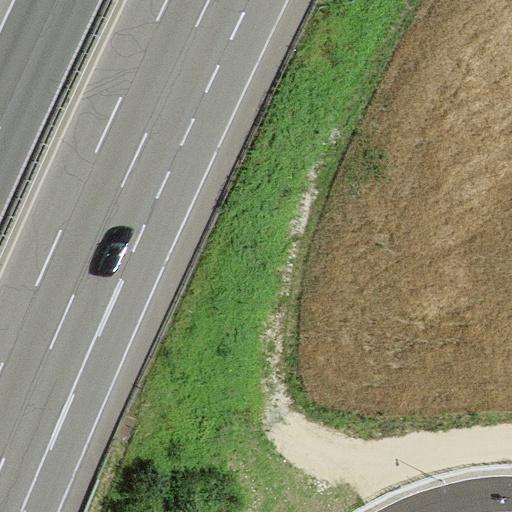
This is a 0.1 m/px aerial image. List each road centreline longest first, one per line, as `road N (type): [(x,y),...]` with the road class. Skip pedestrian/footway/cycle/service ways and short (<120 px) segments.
road 1 (track): [(389,0),(304,167),(275,297),(272,393),(305,445),(364,460),(450,442),(511,445)]
road 2 (motorway): [(0,418),(187,0)]
road 3 (motorway): [(58,0),(0,127)]
